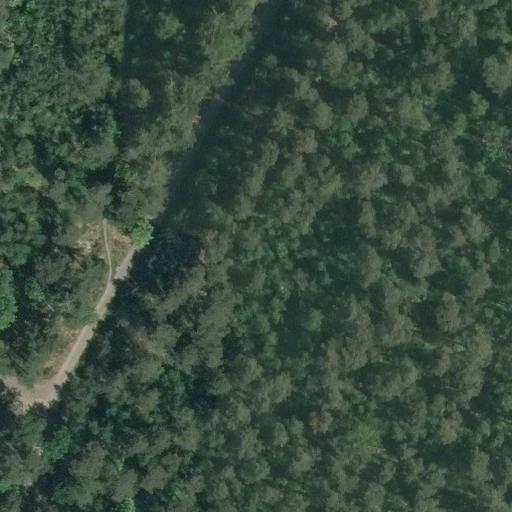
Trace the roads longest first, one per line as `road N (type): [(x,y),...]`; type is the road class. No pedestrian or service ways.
road 1 (track): [(283,0),(64,374),(36,406)]
road 2 (track): [(112,291),(109,199),(135,0)]
